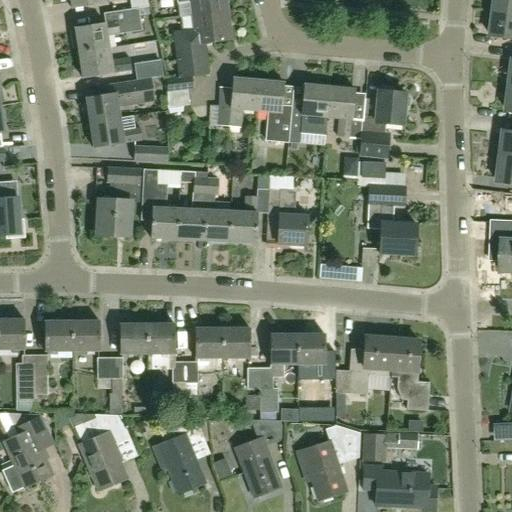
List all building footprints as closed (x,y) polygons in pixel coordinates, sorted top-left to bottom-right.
[(70,0),(72,9),(102,5),(102,4),(120,1),(119,0),(70,0)] [(177,0),(180,17),(190,16),(191,18),(227,12),(225,0),(177,0)] [(511,0),(496,0),(495,11),(511,12),(511,0)] [(75,28),(75,31),(70,32),(73,49),(78,48),(79,54),(109,49),(107,37),(125,34),(142,31),(140,15),(150,13),(149,7),(127,10),(127,11),(103,14),(105,24),(75,28)] [(511,12),(495,11),(492,37),(511,39),(511,12)] [(191,18),(192,31),(175,33),(181,77),(167,79),(169,92),(192,89),(191,77),(208,75),(203,44),(231,40),(227,12),(191,18)] [(109,49),(79,54),(83,79),(113,74),(113,73),(131,70),(129,59),(111,62),(109,49)] [(135,81),(156,77),(154,63),(148,64),(147,60),(133,62),(135,81)] [(120,119),(118,106),(154,100),(150,79),(97,88),(99,96),(86,98),(86,102),(85,103),(83,105),(83,107),(82,108),(82,110),(83,112),(84,114),(85,115),(87,116),(88,117),(90,124),(120,119)] [(242,111),(255,112),(258,81),(233,79),(232,89),(230,109),(218,108),(217,127),(229,128),(240,129),(242,111)] [(283,84),(258,81),(255,112),(268,113),(266,131),(265,141),(288,144),(290,114),(280,113),(283,84)] [(325,133),(326,119),(329,88),(303,85),(300,115),(290,114),(288,144),(299,145),(300,131),(325,133)] [(354,90),(329,88),(326,119),(338,120),(337,138),(360,140),(362,121),(351,120),(354,90)] [(405,95),(393,94),(393,91),(391,89),(382,88),(379,90),(379,92),(377,92),(377,98),(364,97),(362,115),(362,121),(360,140),(359,155),(386,158),(388,137),(383,137),(384,125),(402,127),(404,110),(407,110),(409,108),(410,99),(408,97),(405,97),(405,95)] [(140,129),(135,129),(133,117),(120,119),(90,124),(93,149),(124,145),(124,143),(142,140),(140,129)] [(511,130),(506,129),(503,156),(511,157),(511,130)] [(168,148),(134,147),(133,162),(167,164),(168,148)] [(511,157),(503,156),(500,181),(511,182),(511,157)] [(383,181),(384,174),(384,164),(362,163),(361,180),(383,181)] [(129,203),(139,203),(141,170),(107,168),(106,185),(114,185),(114,200),(98,200),(97,236),(128,238),(129,203)] [(165,209),(165,193),(167,185),(157,185),(157,171),(143,171),(140,222),(151,222),(150,238),(177,240),(178,210),(165,209)] [(202,241),(206,174),(180,173),(180,183),(193,184),(191,210),(178,210),(177,240),(202,241)] [(218,179),(207,179),(207,174),(206,174),(202,241),(229,242),(230,212),(214,211),(215,196),(217,196),(218,179)] [(404,188),(368,187),(366,230),(379,230),(378,254),(415,256),(417,225),(392,224),(393,205),(404,206),(404,188)] [(267,215),(268,196),(268,191),(268,190),(257,190),(257,198),(245,197),(244,213),(230,212),(229,242),(256,244),(258,214),(267,215)] [(279,192),(268,191),(268,196),(267,215),(267,220),(277,221),(276,245),(306,246),(307,218),(294,217),(295,193),(279,192)] [(16,200),(17,200),(17,199),(0,200),(0,236),(6,236),(6,240),(24,238),(23,220),(19,221),(18,212),(17,212),(16,200)] [(500,273),(511,273),(511,224),(492,224),(491,234),(490,261),(501,261),(500,273)] [(0,321),(0,350),(24,351),(24,321),(0,321)] [(72,353),(72,323),(44,323),(44,352),(72,353)] [(72,323),(72,353),(98,353),(98,323),(72,323)] [(119,356),(148,355),(147,326),(119,326),(119,356)] [(147,326),(148,355),(174,355),(174,326),(147,326)] [(222,359),(222,329),(194,329),(194,359),(222,359)] [(222,329),(222,359),(250,359),(250,330),(222,329)] [(264,367),(260,367),(260,388),(260,422),(275,422),(275,413),(278,413),(278,389),(273,389),(273,384),(273,378),(284,378),(284,366),(297,366),(297,336),(270,336),(270,367),(264,367)] [(297,336),(297,366),(324,366),(324,336),(297,336)] [(334,369),(334,390),(334,393),(365,396),(367,376),(389,378),(389,371),(392,341),(365,338),(362,374),(354,373),(335,372),(335,369),(334,369)] [(429,383),(414,382),(415,373),(416,373),(419,343),(392,341),(389,371),(389,378),(397,378),(396,389),(401,400),(405,400),(405,410),(427,412),(427,405),(429,383)] [(34,402),(34,357),(29,357),(22,357),(22,364),(15,365),(16,402),(17,402),(17,407),(31,407),(31,402),(34,402)] [(47,377),(47,357),(39,357),(34,357),(34,402),(35,402),(35,396),(47,396),(47,377)] [(109,380),(109,360),(103,360),(97,360),(97,380),(97,390),(110,390),(110,380),(109,380)] [(121,416),(121,380),(122,380),(122,360),(114,360),(109,360),(109,380),(110,380),(111,380),(111,394),(109,394),(109,415),(121,416)] [(178,363),(172,363),(171,384),(184,384),(184,363),(178,363)] [(189,363),(184,363),(184,384),(196,384),(197,384),(197,363),(189,363)] [(260,388),(260,367),(254,367),(247,367),(248,389),(260,388)] [(320,422),(332,422),(331,411),(320,411),(320,422)] [(48,459),(44,450),(47,449),(54,445),(41,416),(7,414),(6,412),(0,414),(0,430),(5,442),(4,443),(15,467),(3,472),(13,492),(25,487),(25,488),(51,476),(44,461),(48,459)] [(99,492),(126,480),(116,456),(118,454),(115,446),(121,443),(130,440),(120,417),(94,416),(95,419),(83,423),(91,441),(79,446),(99,492)] [(162,474),(168,472),(177,495),(205,484),(188,442),(195,439),(202,437),(195,419),(154,419),(164,444),(158,446),(151,448),(162,474)] [(280,441),(280,422),(275,422),(260,422),(250,421),(257,441),(235,449),(253,498),(280,488),(265,447),(272,444),(280,441)] [(346,492),(337,466),(351,461),(358,459),(359,434),(335,427),(325,430),(329,441),(295,452),(305,484),(312,482),(318,502),(346,492)] [(363,434),(362,462),(385,464),(386,435),(363,434)] [(397,434),(397,450),(417,450),(418,434),(397,434)] [(426,489),(426,476),(383,474),(383,466),(362,465),(361,491),(369,492),(376,492),(375,507),(423,509),(423,511),(433,511),(434,489),(426,489)]
